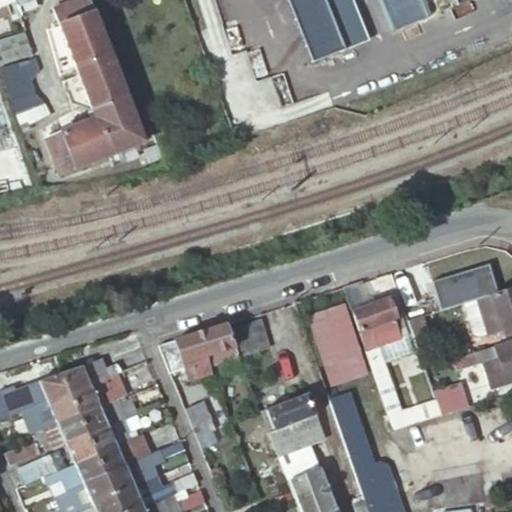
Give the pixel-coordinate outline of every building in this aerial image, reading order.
[(17,17),(24,15),(23,11),(27,8),(23,0),(14,0),(11,2),(17,17)] [(144,146),(85,0),(51,13),(94,123),(44,142),(58,179),(144,146)] [(354,0),(290,0),(314,59),(370,37),(354,0)] [(423,0),(384,0),(395,27),(429,14),(423,0)] [(0,73),(22,128),(53,116),(22,38),(0,46),(0,73)] [(474,302),(495,296),(489,274),(476,277),(474,271),(451,278),(460,307),(474,302)] [(429,286),(438,313),(460,307),(451,278),(429,286)] [(390,430),(403,427),(376,350),(405,340),(398,321),(395,322),(387,300),(362,309),(354,287),(341,291),(390,430)] [(511,337),(511,291),(495,296),(474,302),(485,339),(502,335),(504,340),(511,337)] [(471,343),(485,339),(474,302),(460,307),(471,343)] [(257,318),(226,331),(235,354),(266,342),(257,318)] [(420,319),(405,323),(412,344),(428,339),(420,319)] [(224,326),(157,346),(157,347),(168,374),(181,370),(185,382),(210,375),(208,367),(237,359),(235,354),(226,331),(224,326)] [(511,385),(511,342),(495,348),(498,360),(489,363),(495,380),(492,382),(494,388),(506,385),(507,387),(511,385)] [(121,375),(145,364),(138,349),(114,360),(116,365),(121,375)] [(481,352),(452,361),(456,373),(478,366),(476,360),(482,358),(481,352)] [(89,389),(116,377),(121,375),(116,365),(104,370),(99,360),(80,368),(89,389)] [(67,398),(89,389),(80,368),(59,378),(67,398)] [(255,404),(241,369),(217,378),(231,414),(255,404)] [(97,409),(111,403),(117,401),(125,397),(116,377),(89,389),(97,409)] [(32,412),(48,406),(67,398),(59,378),(24,392),(32,412)] [(432,382),(436,410),(463,407),(460,379),(432,382)] [(67,398),(76,418),(97,409),(89,389),(67,398)] [(0,394),(0,421),(22,415),(32,412),(24,392),(14,396),(11,390),(0,394)] [(327,402),(358,489),(378,483),(372,464),(347,395),(327,402)] [(272,433),(267,435),(276,458),(323,440),(305,396),(264,412),(272,433)] [(48,406),(56,425),(76,418),(67,398),(48,406)] [(111,403),(118,423),(125,420),(117,401),(111,403)] [(106,428),(118,423),(111,403),(97,409),(106,428)] [(202,404),(183,411),(195,440),(213,432),(202,404)] [(255,404),(231,414),(243,444),(267,434),(255,404)] [(30,435),(56,425),(48,406),(32,412),(22,415),(30,435)] [(76,418),(85,437),(106,428),(97,409),(76,418)] [(134,440),(135,440),(132,432),(140,427),(136,416),(125,420),(118,423),(123,435),(111,440),(115,449),(134,440)] [(56,425),(65,445),(85,437),(76,418),(56,425)] [(94,458),(115,449),(111,440),(123,435),(118,423),(106,428),(85,437),(94,458)] [(267,434),(243,444),(254,469),(277,459),(276,458),(267,435),(267,434)] [(149,457),(167,449),(161,435),(143,443),(149,457)] [(65,445),(74,466),(94,458),(85,437),(65,445)] [(132,488),(151,480),(147,470),(182,455),(178,445),(167,449),(149,457),(123,468),(132,488)] [(102,477),(123,468),(115,449),(94,458),(102,477)] [(94,458),(74,466),(82,485),(102,477),(94,458)] [(286,459),(278,462),(280,467),(287,465),(286,459)] [(365,511),(402,511),(387,468),(378,463),(372,464),(378,483),(358,489),(365,511)] [(74,466),(41,479),(45,488),(49,486),(57,482),(62,494),(82,485),(74,466)] [(111,497),(132,488),(123,468),(102,477),(111,497)] [(289,489),(286,483),(283,474),(276,476),(272,468),(266,470),(269,479),(255,485),(260,500),(289,489)] [(289,489),(297,511),(333,511),(317,471),(286,483),(289,489)] [(195,485),(191,476),(172,484),(176,493),(195,485)] [(88,497),(91,505),(110,497),(111,497),(102,477),(82,485),(88,497)] [(111,497),(117,511),(132,511),(140,509),(136,500),(156,491),(151,480),(132,488),(111,497)] [(49,486),(54,497),(62,494),(57,482),(49,486)] [(176,493),(172,484),(156,491),(136,500),(140,509),(159,501),(176,493)] [(57,510),(59,509),(88,497),(82,485),(62,494),(54,497),(52,498),(57,510)] [(174,511),(185,511),(203,505),(199,495),(172,506),(174,511)] [(60,511),(75,511),(91,505),(88,497),(59,509),(60,511)] [(91,505),(93,511),(117,511),(111,497),(110,497),(91,505)] [(141,511),(174,511),(172,506),(163,510),(159,501),(140,509),(141,511)]
